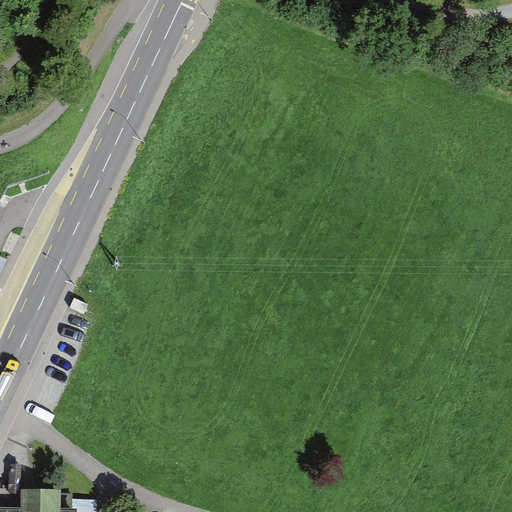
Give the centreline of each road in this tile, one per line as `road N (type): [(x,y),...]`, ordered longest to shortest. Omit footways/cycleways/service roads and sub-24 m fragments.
road 1 (primary): [(180,2),(0,392)]
road 2 (residential): [(0,146),(32,132),(71,95),(140,0)]
road 3 (track): [(161,511),(112,500),(91,469),(0,409)]
